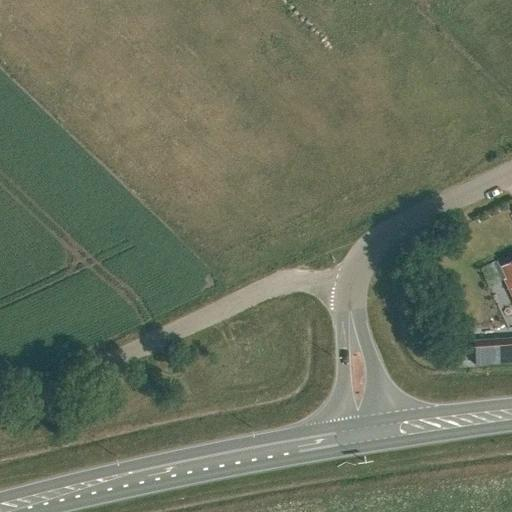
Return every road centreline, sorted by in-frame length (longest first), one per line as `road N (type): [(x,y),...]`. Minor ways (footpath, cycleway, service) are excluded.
road 1 (unclassified): [(0,414),(275,284),(348,290)]
road 2 (primary): [(0,509),(361,435)]
road 3 (unclassified): [(348,290),(360,258),(396,227),(511,172)]
road 4 (primary): [(361,435),(511,415)]
road 5 (unclassified): [(361,435),(348,290)]
